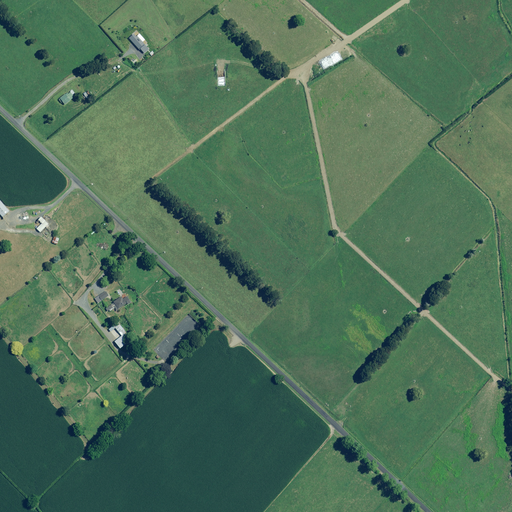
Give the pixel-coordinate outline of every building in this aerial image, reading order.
[(107,87),(103,81),(92,89),(96,95),(107,87)] [(62,103),(64,102),(66,105),(77,96),(72,89),(61,98),(59,99),(62,103)] [(10,211),(0,199),(0,213),(3,217),(10,211)] [(50,226),(42,217),(39,220),(43,223),(37,229),(41,232),(46,227),(48,228),(50,226)] [(110,296),(107,291),(96,299),(99,303),(110,296)] [(119,310),(119,309),(128,304),(129,305),(132,302),(127,294),(114,302),(116,306),(115,307),(116,310),(117,311),(119,310)] [(127,332),(120,324),(116,328),(122,336),(127,332)] [(128,343),(122,336),(115,342),(121,349),(128,343)]
